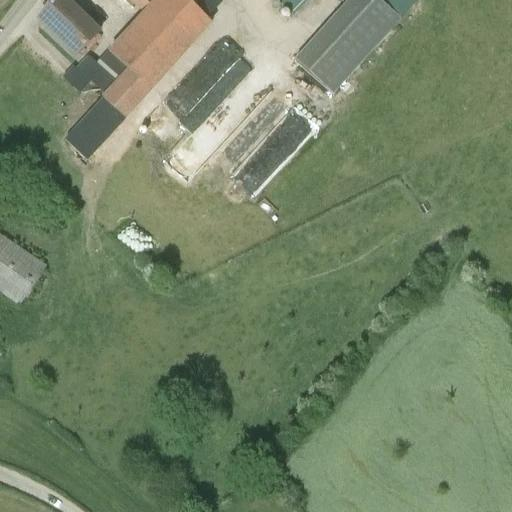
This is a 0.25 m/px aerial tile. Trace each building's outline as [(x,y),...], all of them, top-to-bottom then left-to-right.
[(54,0),(39,18),(39,20),(40,22),(53,33),(77,58),(102,31),(65,0),(54,0)] [(125,0),(141,15),(95,66),(86,58),(75,70),(72,67),(61,77),(80,95),(90,83),(104,95),(63,141),(86,162),(212,25),(206,20),(219,5),(217,3),(220,0),(219,0),(125,0)] [(273,0),(293,18),(309,0),(273,0)] [(348,0),(292,62),(332,96),(400,21),(399,20),(414,4),(409,0),(348,0)] [(185,118),(171,132),(184,144),(233,94),(220,81),(241,59),(224,42),(167,101),(185,118)] [(253,194),(316,130),(275,90),(226,138),(220,132),(230,122),(228,120),(248,101),(238,91),(172,158),(192,179),(221,150),(238,168),(232,174),(253,194)] [(0,294),(19,308),(45,268),(0,237),(0,294)]
